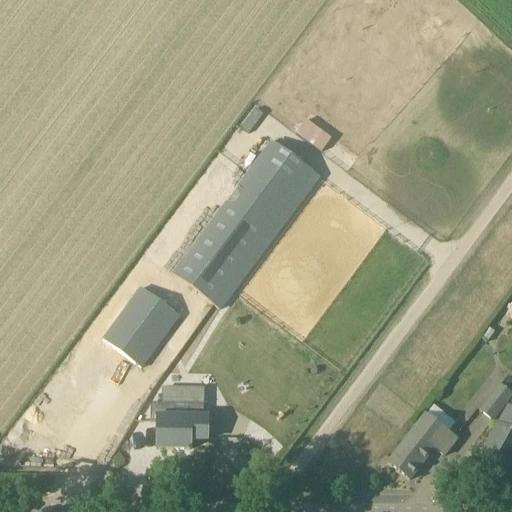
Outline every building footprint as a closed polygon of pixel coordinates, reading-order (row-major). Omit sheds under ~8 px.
[(331,141),(305,121),(295,135),(321,154),(331,141)] [(297,203),(292,198),(311,173),(272,142),(172,276),(217,309),(297,203)] [(144,288),(150,279),(144,274),(137,283),(144,288)] [(176,317),(139,288),(101,340),(138,367),(176,317)] [(227,364),(249,379),(297,313),(275,297),(227,364)] [(498,388),(510,398),(511,394),(511,380),(508,377),(498,388)] [(510,398),(498,388),(478,413),(490,422),(510,398)] [(203,406),(179,405),(169,406),(153,405),(152,425),(156,425),(156,451),(190,451),(190,442),(206,442),(207,420),(203,420),(203,406)] [(511,464),(511,407),(509,406),(479,461),(506,475),(511,464)] [(455,440),(426,416),(389,464),(409,479),(434,449),(442,456),(455,440)]
